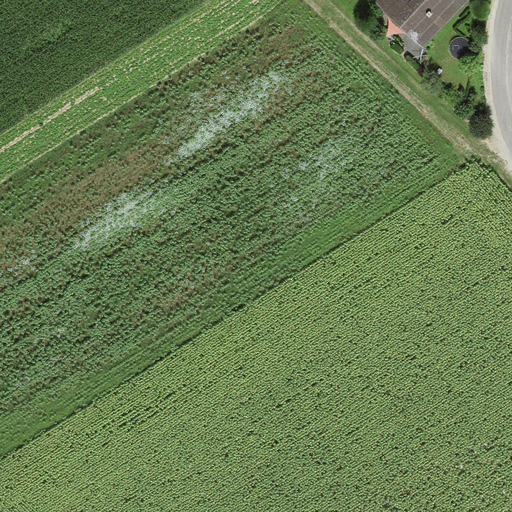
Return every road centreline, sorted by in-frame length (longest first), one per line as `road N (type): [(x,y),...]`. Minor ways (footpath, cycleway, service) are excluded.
road 1 (track): [(511,149),(348,0)]
road 2 (track): [(505,0),(494,69),(511,148)]
